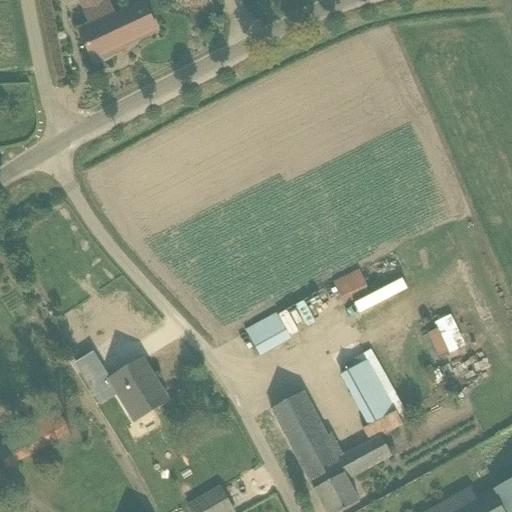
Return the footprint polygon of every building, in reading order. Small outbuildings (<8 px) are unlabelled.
[(108,3),(85,13),(91,25),(79,31),(95,64),(118,53),(116,50),(157,31),(144,4),(115,18),(108,3)] [(349,314),(390,297),(386,286),(369,293),(360,270),(335,280),(349,314)] [(258,355),(290,340),(277,313),(245,328),(258,355)] [(436,330),(427,334),(437,357),(447,353),(436,330)] [(367,361),(341,376),(352,397),(379,383),(367,361)] [(113,416),(122,431),(123,430),(168,403),(160,388),(155,391),(138,363),(109,381),(126,408),(113,416)] [(392,457),(381,437),(381,436),(336,459),(301,394),(271,410),(325,511),(344,511),(360,503),(348,481),(392,457)] [(0,457),(7,469),(71,433),(58,410),(0,442),(0,457)] [(511,511),(511,480),(494,491),(505,511),(511,511)] [(234,511),(221,488),(189,506),(191,511),(234,511)] [(467,511),(465,507),(476,501),(469,489),(428,511),(467,511)]
